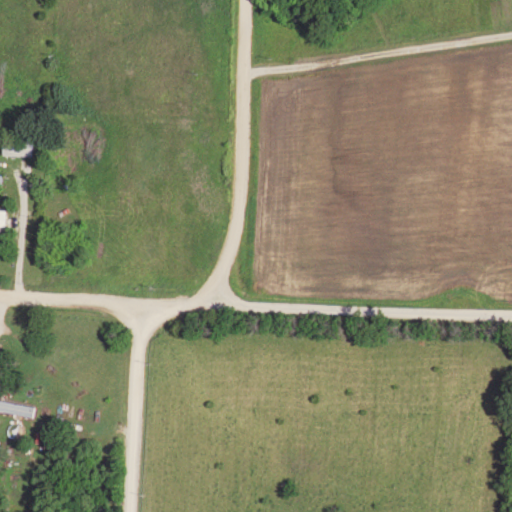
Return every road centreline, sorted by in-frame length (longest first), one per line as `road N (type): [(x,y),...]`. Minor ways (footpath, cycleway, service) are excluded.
road 1 (residential): [(511,319),(0,296)]
road 2 (residential): [(195,304),(220,275),(237,227),(246,0)]
road 3 (residential): [(130,511),(140,304)]
